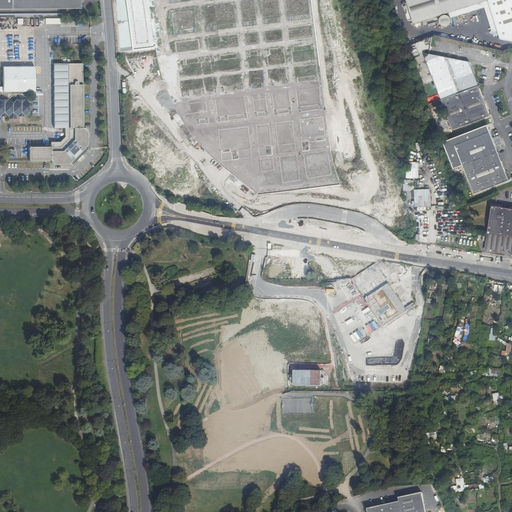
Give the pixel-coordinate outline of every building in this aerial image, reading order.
[(0,0),(0,9),(79,9),(79,0),(0,0)] [(261,195),(340,185),(333,159),(328,130),(311,0),(162,0),(164,17),(150,19),(147,0),(146,0),(144,0),(143,0),(114,0),(119,51),(156,48),(161,75),(174,105),(191,134),(220,163),(261,195)] [(511,0),(406,0),(409,6),(409,8),(414,23),(450,12),(452,18),(486,7),(493,31),(500,32),(502,39),(511,41),(511,0)] [(444,26),(445,26),(446,27),(448,26),(450,25),(451,23),(452,21),(451,19),(450,17),(449,16),(447,15),(444,15),(442,17),(440,19),(440,21),(440,23),(442,25),(444,26)] [(454,130),(467,125),(473,123),(487,117),(490,116),(474,75),(469,62),(423,53),(453,130),(454,130)] [(54,147),(50,147),(28,147),(29,161),(50,161),(50,162),(51,163),(52,165),(54,165),(66,165),(68,164),(70,163),(71,165),(79,157),(86,149),(84,148),(85,146),(86,144),(86,132),(86,130),(85,129),(82,128),(81,63),(52,63),(53,128),(64,128),(68,128),(68,132),(64,132),(64,138),(59,143),(54,143),(54,147)] [(2,87),(2,92),(34,92),(33,66),(2,67),(2,87)] [(7,118),(15,118),(15,116),(24,116),(28,112),(28,104),(24,100),(16,99),(12,104),(7,100),(0,99),(0,116),(7,116),(7,118)] [(448,129),(445,115),(440,116),(440,113),(434,114),(437,127),(443,126),(444,130),(448,129)] [(509,181),(486,125),(442,143),(452,168),(462,165),(474,194),(509,181)] [(407,178),(419,179),(420,162),(407,162),(407,178)] [(404,190),(412,190),(411,185),(414,185),(414,180),(404,180),(404,190)] [(431,188),(415,189),(416,210),(427,210),(426,206),(431,206),(431,188)] [(511,208),(505,207),(496,206),(492,205),(490,216),(487,236),(488,236),(494,237),(495,234),(500,235),(505,236),(511,237),(511,208)] [(485,251),(486,251),(497,253),(502,254),(511,255),(511,237),(505,236),(500,235),(495,234),(494,237),(488,236),(487,236),(486,245),(485,251)] [(429,290),(426,304),(431,305),(432,300),(430,299),(432,292),(435,292),(438,281),(432,280),(430,291),(429,290)] [(274,310),(273,319),(280,320),(282,312),(274,310)] [(377,325),(374,316),(352,323),(350,315),(347,316),(351,330),(357,328),(359,335),(377,329),(376,325),(377,325)] [(499,369),(490,368),(489,376),(499,376),(499,369)] [(326,370),(294,369),(294,385),(325,386),(326,370)] [(382,382),(382,374),(355,373),(354,381),(382,382)] [(502,396),(499,395),(500,393),(494,393),(494,403),(502,403),(502,396)] [(258,428),(259,410),(251,410),(251,428),(258,428)] [(426,511),(422,492),(398,497),(399,500),(369,507),(367,509),(368,511),(426,511)]
